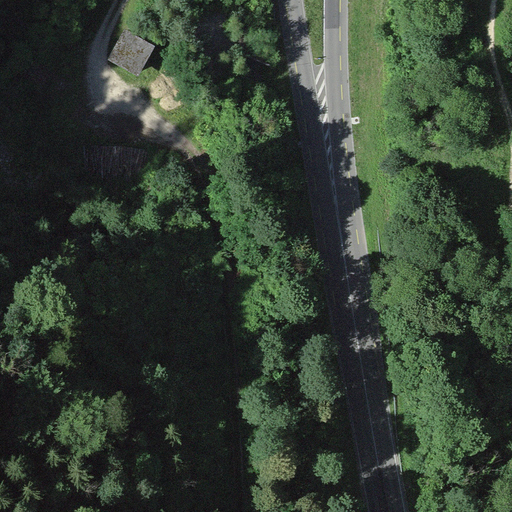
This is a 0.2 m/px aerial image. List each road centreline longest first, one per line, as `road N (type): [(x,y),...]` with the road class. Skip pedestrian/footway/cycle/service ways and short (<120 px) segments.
road 1 (track): [(119,0),(95,54),(99,80),(175,149),(209,210),(237,511)]
road 2 (trunk): [(195,0),(151,93),(0,328)]
road 3 (primary): [(291,0),(343,255)]
road 4 (primary): [(386,511),(343,255)]
road 5 (primary): [(343,255),(335,0)]
